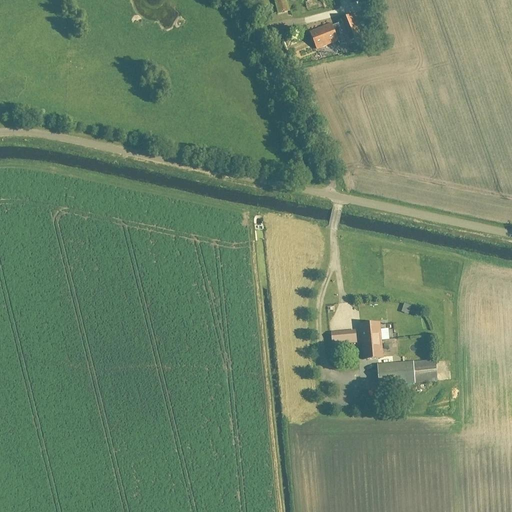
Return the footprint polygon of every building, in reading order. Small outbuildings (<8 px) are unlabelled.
[(275,4),(278,15),(288,13),(284,1),(275,4)] [(339,25),(332,28),(331,25),(309,33),(316,50),(338,42),(336,39),(344,36),(347,44),(362,38),(353,16),(338,22),(339,25)] [(348,306),(349,318),(360,317),(359,305),(348,306)] [(379,325),(359,327),(363,361),(382,359),(379,325)] [(344,346),(343,336),(333,337),(333,347),(344,346)] [(434,362),(364,369),(366,389),(436,383),(434,362)] [(336,397),(346,397),(345,369),(335,370),(336,397)]
